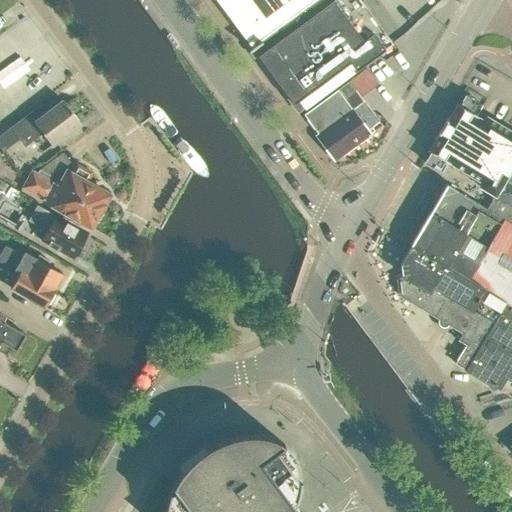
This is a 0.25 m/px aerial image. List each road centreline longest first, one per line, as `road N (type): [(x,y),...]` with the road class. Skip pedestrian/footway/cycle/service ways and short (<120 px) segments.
road 1 (residential): [(0,463),(139,209),(147,174),(134,134),(36,0)]
road 2 (secondary): [(344,242),(162,0)]
road 3 (unclassified): [(344,242),(511,477)]
road 4 (tertiary): [(89,511),(144,414),(177,387),(304,363)]
road 5 (secondary): [(344,242),(479,13)]
road 6 (secondary): [(404,511),(312,388),(304,363)]
road 7 (secondary): [(304,363),(303,344),(344,242)]
